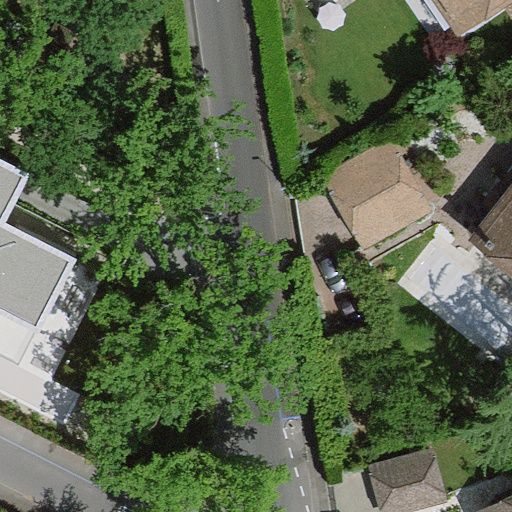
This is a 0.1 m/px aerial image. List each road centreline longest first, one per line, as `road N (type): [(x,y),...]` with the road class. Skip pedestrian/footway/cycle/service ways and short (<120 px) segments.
road 1 (residential): [(266,511),(268,449),(219,0)]
road 2 (residential): [(110,511),(0,455)]
